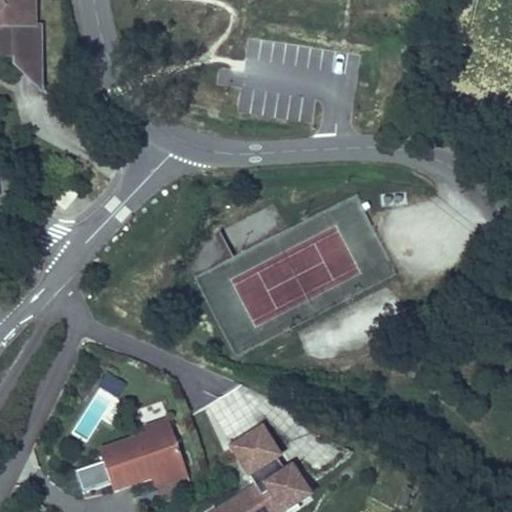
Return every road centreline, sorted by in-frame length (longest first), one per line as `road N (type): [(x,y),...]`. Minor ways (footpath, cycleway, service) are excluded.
road 1 (tertiary): [(179,139),(245,153),(437,148),(492,189),(511,223)]
road 2 (residential): [(48,278),(179,139)]
road 3 (tertiary): [(94,0),(119,85),(143,117),(179,139)]
